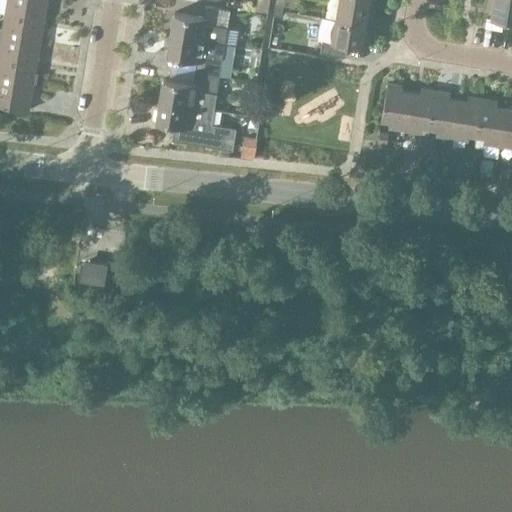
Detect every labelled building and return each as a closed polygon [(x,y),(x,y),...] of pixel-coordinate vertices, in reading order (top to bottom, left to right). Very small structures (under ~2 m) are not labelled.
[(7,0),(5,13),(43,20),(46,0),(7,0)] [(371,19),(374,3),(358,0),(338,0),(335,19),(366,25),(367,18),(371,19)] [(511,22),(511,0),(488,0),(486,10),(491,11),(490,19),(511,22)] [(274,3),(272,15),(280,16),(282,5),(274,3)] [(224,43),(226,27),(229,10),(204,6),(202,17),(173,12),(170,34),(224,43)] [(0,35),(39,42),(43,20),(5,13),(3,27),(0,26),(0,35)] [(365,31),(366,25),(335,19),(332,42),(322,41),(320,53),(345,57),(347,46),(367,49),(369,32),(365,31)] [(219,76),(224,43),(170,34),(166,56),(196,61),(194,72),(219,76)] [(0,58),(36,65),(39,42),(0,35),(0,58)] [(316,51),(315,36),(301,37),(302,52),(316,51)] [(0,82),(32,87),(36,65),(0,58),(0,82)] [(213,109),(219,76),(194,72),(192,83),(163,79),(159,100),(213,109)] [(0,105),(28,110),(32,87),(0,82),(0,105)] [(404,131),(410,93),(400,91),(401,86),(386,83),(380,122),(388,123),(388,129),(404,131)] [(428,129),(435,91),(420,89),(419,94),(410,93),(404,131),(420,134),(421,128),(428,129)] [(451,139),(458,100),(448,99),(449,93),(435,91),(428,129),(436,131),(435,136),(451,139)] [(476,137),(482,99),(467,96),(466,102),(458,100),(451,139),(467,141),(468,136),(476,137)] [(499,146),(505,108),(495,106),(496,101),(482,99),(476,137),(483,138),(482,144),(499,146)] [(211,124),(213,109),(159,100),(156,122),(174,125),(171,140),(232,150),(236,128),(211,124)] [(511,109),(505,108),(499,146),(511,148),(511,109)] [(385,148),(387,134),(379,133),(377,147),(385,148)] [(243,135),(239,157),(253,159),(257,138),(243,135)] [(424,155),(426,141),(418,140),(416,153),(424,155)] [(426,141),(424,155),(432,156),(435,142),(426,141)] [(472,162),(474,148),(465,147),(462,161),(472,162)] [(474,148),(472,162),(480,164),(482,150),(474,148)] [(104,286),(108,263),(81,259),(78,282),(104,286)]
